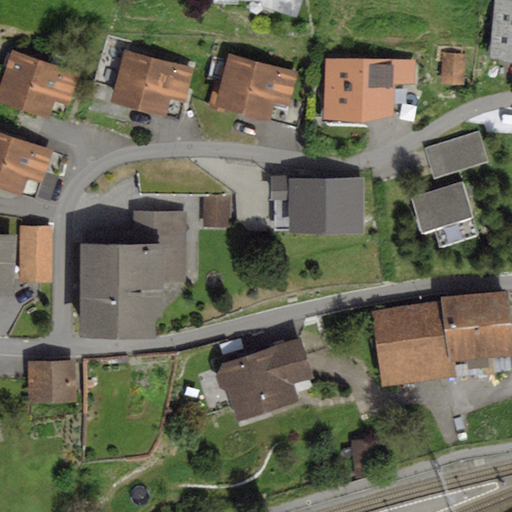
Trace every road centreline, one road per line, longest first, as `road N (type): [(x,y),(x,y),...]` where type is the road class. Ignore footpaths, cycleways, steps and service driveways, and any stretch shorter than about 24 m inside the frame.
road 1 (residential): [(64,348),(63,221),(75,186),(101,164),(200,147),(355,163),(397,152),(484,103),(511,98)]
road 2 (residential): [(64,348),(171,343),(369,295),(511,281)]
